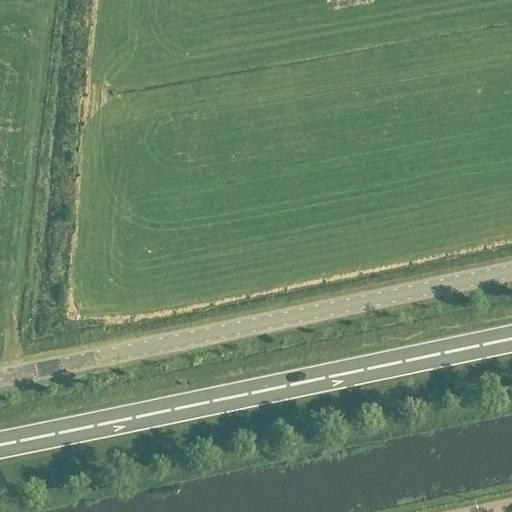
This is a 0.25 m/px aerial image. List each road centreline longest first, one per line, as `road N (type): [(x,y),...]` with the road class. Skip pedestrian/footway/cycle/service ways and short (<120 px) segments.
road 1 (unclassified): [(0,379),(511,273)]
road 2 (trunk): [(0,448),(511,344)]
